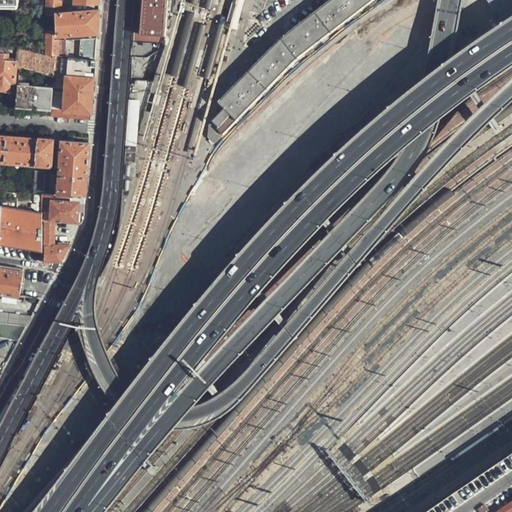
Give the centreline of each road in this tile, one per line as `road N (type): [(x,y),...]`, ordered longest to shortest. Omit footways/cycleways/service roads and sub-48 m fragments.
road 1 (trunk): [(98,248),(90,324),(115,388),(150,416),(199,415),(242,387),(511,92)]
road 2 (trunk): [(511,31),(414,101),(279,228),(168,355),(52,511)]
road 3 (trunk): [(91,511),(415,156),(454,0)]
road 4 (trunk): [(76,511),(184,366),(293,241),(411,129),(511,55)]
road 5 (trunk): [(127,0),(98,248)]
road 6 (trunk): [(98,248),(0,453)]
road 7 (tertiary): [(0,404),(72,269)]
road 8 (tertiary): [(72,269),(98,206),(104,128)]
road 9 (tertiary): [(104,128),(113,0)]
